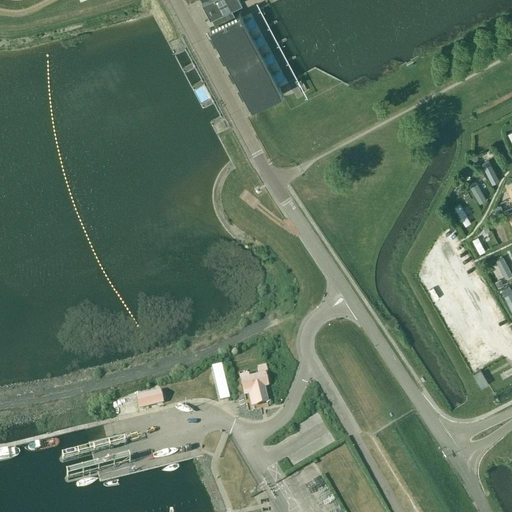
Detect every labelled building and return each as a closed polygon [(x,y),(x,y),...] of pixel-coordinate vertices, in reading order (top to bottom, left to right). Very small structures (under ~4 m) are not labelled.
[(238,14),(235,15),(231,8),(241,3),(239,0),(208,0),(201,4),(210,20),(211,19),(215,26),(210,28),(209,27),(208,28),(251,110),(252,109),(252,108),(279,93),(280,94),(282,94),(238,11),(236,12),(238,14)] [(401,90),(388,94),(391,106),(404,102),(401,90)] [(351,104),(299,128),(309,150),(361,127),(351,104)] [(367,152),(377,147),(371,136),(362,141),(367,152)] [(477,155),(480,162),(491,157),(489,151),(477,155)] [(489,167),(483,170),(489,185),(495,182),(489,167)] [(477,200),(482,197),(474,183),(468,187),(477,200)] [(462,227),(468,223),(458,204),(452,208),(462,227)] [(497,243),(505,240),(498,224),(490,227),(497,243)] [(477,255),(483,252),(476,237),(470,240),(477,255)] [(495,270),(497,269),(502,278),(510,273),(501,257),(491,263),(495,270)] [(505,301),(511,299),(511,290),(503,294),(505,301)] [(230,398),(221,364),(211,366),(219,401),(230,398)] [(480,389),(488,384),(479,371),(472,375),(480,389)] [(267,386),(264,375),(241,380),(244,392),(251,390),(254,402),(266,399),(263,387),(267,386)] [(136,397),(139,409),(162,403),(159,392),(136,397)] [(312,461),(294,468),(297,474),(287,478),(290,485),(318,475),(312,461)]
